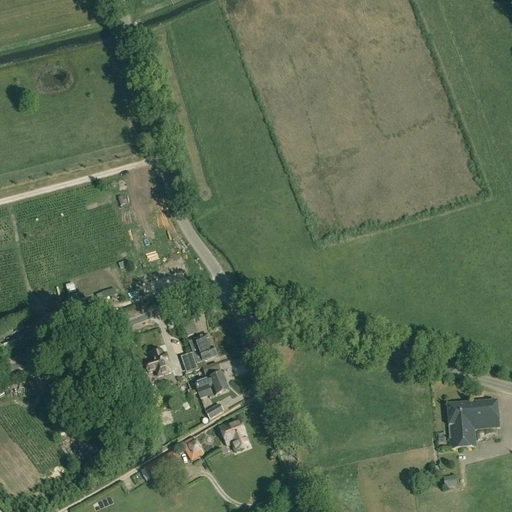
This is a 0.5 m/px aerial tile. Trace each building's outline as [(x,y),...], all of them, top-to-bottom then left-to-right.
[(88,312),(55,322),(59,333),(92,323),(88,312)] [(187,337),(198,334),(192,318),(182,322),(187,337)] [(197,364),(216,357),(208,336),(195,341),(195,342),(190,344),(197,364)] [(22,343),(4,352),(7,357),(25,349),(22,343)] [(165,369),(167,375),(172,374),(167,356),(164,357),(162,352),(153,355),(155,363),(146,366),(149,374),(165,369)] [(188,371),(197,368),(194,361),(185,364),(188,371)] [(209,367),(191,373),(193,379),(214,373),(212,366),(209,367)] [(196,385),(198,394),(227,384),(224,375),(196,385)] [(230,393),(227,384),(198,394),(200,400),(210,397),(211,400),(230,393)] [(145,396),(154,392),(151,385),(142,389),(145,396)] [(501,428),(499,402),(448,406),(452,450),(477,448),(475,430),(501,428)] [(219,406),(216,408),(206,414),(210,420),(223,413),(219,406)] [(163,416),(152,419),(154,427),(165,423),(163,416)] [(246,438),(241,423),(230,427),(229,425),(220,428),(226,447),(236,444),(235,442),(237,441),(241,452),(250,448),(246,438)] [(183,446),(192,461),(204,455),(197,441),(196,442),(194,439),(183,446)] [(151,480),(180,462),(175,453),(153,465),(145,470),(151,480)] [(99,455),(83,466),(89,475),(106,464),(99,455)] [(456,476),(443,479),(445,490),(458,487),(456,476)]
